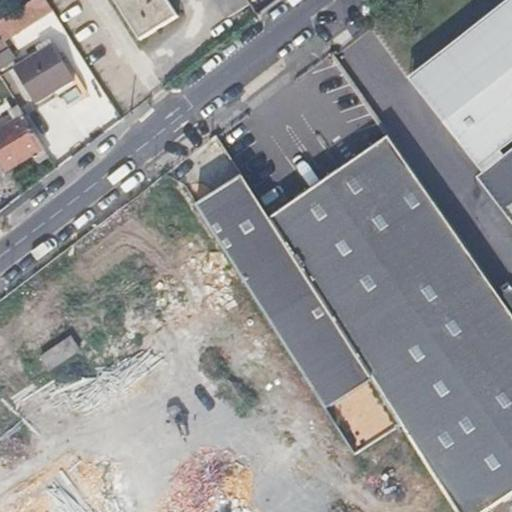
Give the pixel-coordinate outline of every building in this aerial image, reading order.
[(48,0),(35,0),(20,10),(0,23),(0,31),(4,38),(5,40),(54,9),(48,0)] [(116,0),(142,40),(180,15),(170,0),(116,0)] [(248,0),(215,0),(226,17),(250,3),(248,0)] [(511,0),(508,0),(408,78),(477,167),(511,140),(511,0)] [(0,40),(0,53),(11,48),(5,40),(4,38),(0,40)] [(36,101),(56,90),(75,79),(65,62),(53,41),(15,64),(36,101)] [(25,115),(6,126),(0,129),(0,156),(8,169),(44,147),(32,127),(25,115)] [(44,147),(49,155),(64,147),(47,117),(32,127),(44,147)] [(493,511),(511,511),(511,317),(473,262),(390,139),(271,215),(402,422),(458,511),(482,511),(490,507),(493,511)] [(511,147),(474,176),(511,224),(511,147)] [(244,172),(198,201),(356,452),(402,422),(271,215),(244,172)] [(0,358),(16,387),(27,381),(7,345),(0,349),(0,358)] [(59,347),(26,368),(35,382),(68,361),(59,347)] [(191,511),(187,505),(175,511),(110,511),(81,464),(3,511),(191,511)]
